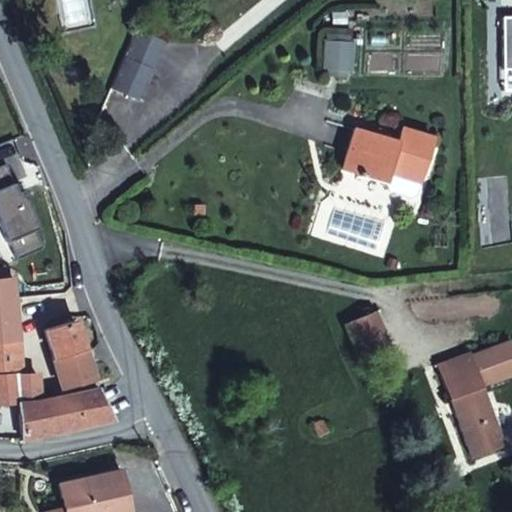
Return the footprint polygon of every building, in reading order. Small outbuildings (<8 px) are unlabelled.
[(511,15),(501,16),(502,68),(511,68),(511,15)] [(349,42),(349,20),(339,21),(339,42),(349,42)] [(163,40),(135,28),(123,56),(151,68),(163,40)] [(348,69),(349,42),(339,42),(338,68),(348,69)] [(151,68),(123,56),(110,88),(138,100),(151,68)] [(396,141),(354,129),(342,170),(385,183),(388,191),(409,197),(415,194),(419,181),(432,138),(399,128),(396,141)] [(48,187),(28,140),(0,151),(0,163),(14,198),(23,195),(48,187)] [(0,198),(13,195),(0,163),(0,198)] [(65,232),(51,186),(48,187),(23,195),(27,209),(27,210),(29,209),(35,240),(65,232)] [(23,195),(14,198),(13,195),(0,198),(0,215),(27,209),(23,195)] [(67,232),(65,232),(35,240),(29,209),(27,210),(27,209),(0,215),(0,280),(8,300),(13,299),(13,295),(45,289),(46,296),(64,294),(71,289),(67,232)] [(0,280),(0,341),(18,340),(13,299),(8,300),(0,280)] [(381,326),(375,310),(363,316),(370,331),(381,326)] [(381,326),(370,331),(363,316),(348,322),(361,356),(389,344),(381,326)] [(84,349),(73,320),(44,329),(53,358),(84,349)] [(511,375),(511,348),(508,339),(469,354),(468,352),(435,364),(449,399),(453,398),(458,411),(453,412),(471,458),(504,445),(481,387),(511,375)] [(0,376),(21,376),(18,340),(0,341),(0,376)] [(389,344),(361,356),(365,363),(392,352),(389,344)] [(93,379),(84,349),(53,358),(51,358),(60,386),(92,379),(93,379)] [(37,376),(21,376),(0,376),(0,405),(17,404),(39,400),(37,376)] [(98,390),(39,400),(17,404),(21,439),(21,441),(112,420),(98,390)] [(129,511),(120,470),(57,484),(62,509),(63,511),(129,511)]
